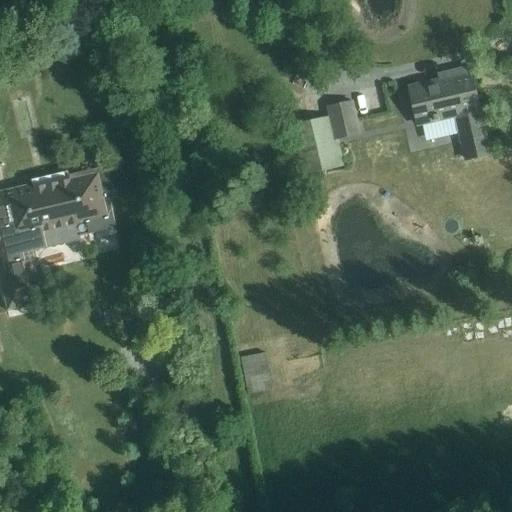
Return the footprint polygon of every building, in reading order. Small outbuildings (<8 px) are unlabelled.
[(418,124),(447,117),(457,115),(467,160),(490,155),(479,110),(470,69),(452,73),(454,81),(442,84),(441,82),(410,89),(418,124)] [(330,117),(293,125),(304,175),(343,167),(337,139),(359,134),(352,103),(329,108),(330,117)] [(375,122),(362,129),(368,141),(381,135),(375,122)] [(34,248),(67,240),(116,228),(102,168),(69,176),(70,182),(33,190),(36,201),(32,202),(32,205),(9,210),(5,191),(0,191),(0,280),(8,312),(49,302),(39,259),(37,260),(34,248)] [(267,353),(241,358),(248,395),(274,390),(267,353)]
